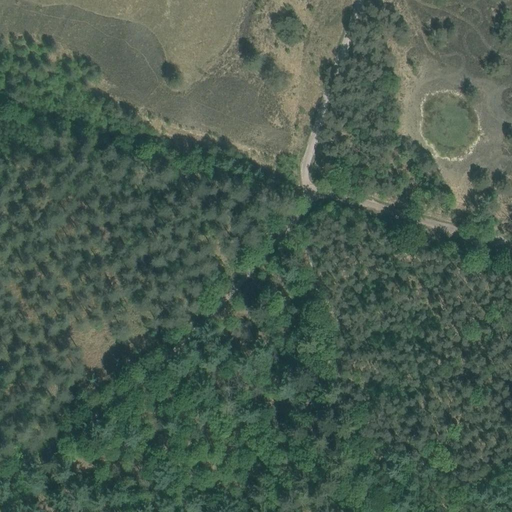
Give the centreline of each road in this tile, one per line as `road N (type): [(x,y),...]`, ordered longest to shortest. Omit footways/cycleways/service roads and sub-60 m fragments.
road 1 (track): [(0,473),(173,354),(293,220),(309,187)]
road 2 (track): [(309,187),(511,246)]
road 3 (track): [(309,187),(314,134),(362,0)]
